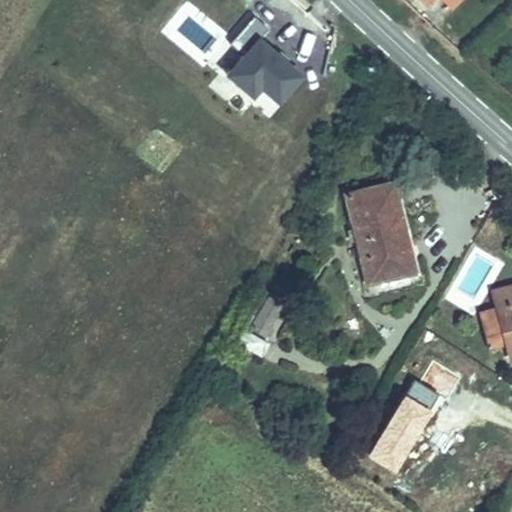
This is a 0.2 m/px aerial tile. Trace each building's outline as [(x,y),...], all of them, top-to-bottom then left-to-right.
[(269,117),(308,77),(250,22),(230,42),(244,55),(225,75),(269,117)] [(227,42),(206,63),(221,77),(212,86),(241,115),(252,104),(222,75),(241,56),(227,42)] [(398,183),(353,191),(372,285),(411,277),(405,248),(412,247),(398,183)] [(275,319),(260,311),(244,338),(259,347),(275,319)] [(258,357),(237,345),(229,359),(250,370),(258,357)]
